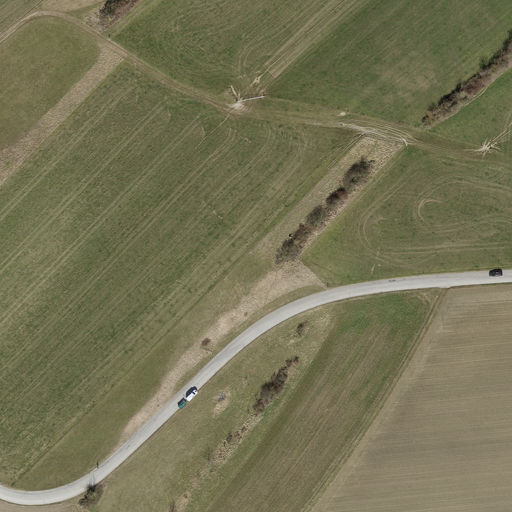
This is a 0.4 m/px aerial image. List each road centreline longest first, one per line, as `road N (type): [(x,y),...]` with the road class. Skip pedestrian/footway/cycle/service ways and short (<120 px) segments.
road 1 (unclassified): [(511,277),(350,291),(291,309),(245,338),(105,469),(43,499),(0,490)]
road 2 (track): [(511,175),(175,88),(56,14),(39,14),(0,40)]
road 3 (track): [(448,281),(396,380),(304,511)]
